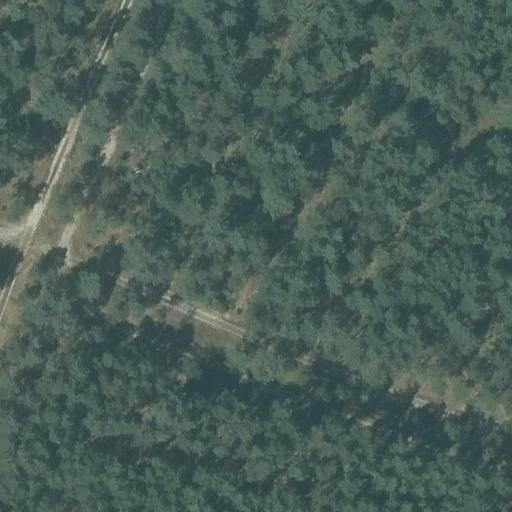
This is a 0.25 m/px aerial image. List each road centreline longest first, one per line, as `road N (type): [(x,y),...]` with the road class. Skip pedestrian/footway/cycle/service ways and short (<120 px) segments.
road 1 (unknown): [(511,484),(101,327),(75,307),(61,282),(63,260),(170,0)]
road 2 (track): [(511,432),(0,234)]
road 3 (track): [(0,295),(127,0)]
